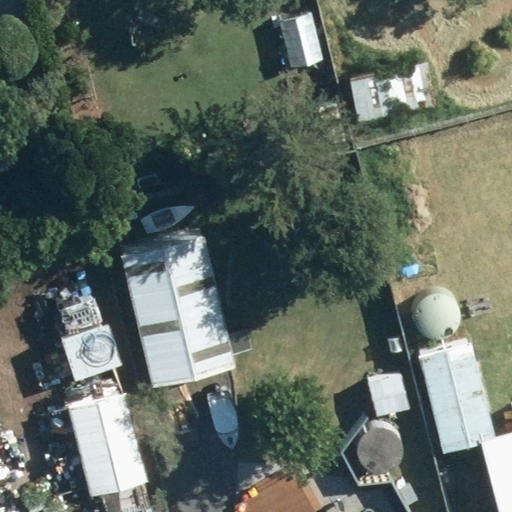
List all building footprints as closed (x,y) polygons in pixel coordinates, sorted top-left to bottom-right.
[(356,71),(362,114),(410,106),(404,63),(356,71)] [(126,246),(156,379),(237,360),(206,226),(126,246)] [(70,321),(105,313),(98,289),(63,297),(70,321)] [(112,318),(65,332),(77,370),(124,356),(112,318)] [(285,327),(287,351),(310,350),(309,326),(285,327)] [(393,335),(368,341),(372,365),(397,359),(393,335)] [(511,511),(511,426),(497,431),(474,337),(423,349),(447,443),(486,434),(505,511),(511,511)] [(404,368),(371,375),(379,409),(411,402),(404,368)] [(72,400),(94,488),(103,486),(109,511),(154,511),(145,475),(150,474),(128,386),(72,400)] [(0,511),(29,511),(27,502),(7,508),(4,500),(0,501),(0,511)]
